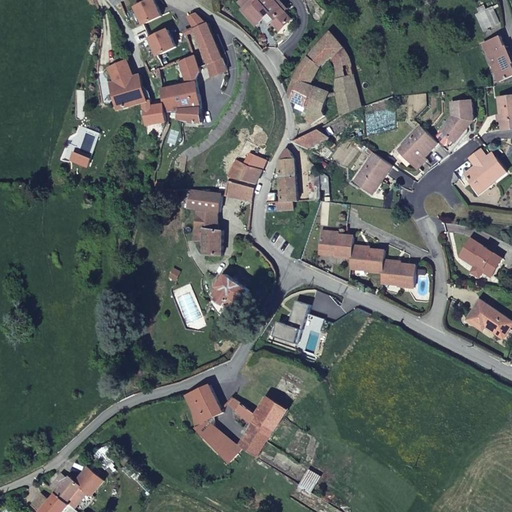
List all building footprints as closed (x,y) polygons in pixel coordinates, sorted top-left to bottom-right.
[(239,0),(238,1),(244,8),(248,4),(243,0),(239,0)] [(256,25),(263,19),(267,15),(274,21),(281,29),(290,20),(290,17),(285,11),(274,0),(243,0),(248,4),(244,8),(242,10),(256,25)] [(288,8),(280,0),(274,0),(285,11),(288,8)] [(499,22),(493,7),(480,12),(476,13),(483,29),(499,22)] [(195,29),(208,24),(198,13),(190,17),(195,29)] [(267,15),(263,19),(269,25),(274,21),(267,15)] [(214,35),(209,23),(208,24),(195,29),(208,64),(224,58),(214,35)] [(184,59),(196,54),(185,27),(139,46),(150,74),(184,59)] [(344,47),(331,31),(308,56),(300,67),(289,90),(289,97),(296,100),(312,108),(320,88),(309,84),(321,65),(333,55),(344,47)] [(511,61),(501,36),(484,44),(500,80),(511,75),(511,61)] [(350,57),(344,47),(333,55),(338,77),(340,77),(354,74),(350,57)] [(196,54),(184,59),(189,74),(197,79),(201,70),(196,54)] [(228,69),(224,58),(208,64),(213,76),(228,69)] [(123,80),(135,76),(128,59),(110,67),(116,82),(119,81),(121,89),(113,92),(117,105),(123,108),(131,105),(123,80)] [(123,80),(131,105),(145,101),(152,98),(151,95),(143,74),(135,76),(123,80)] [(338,81),(339,94),(358,89),(354,74),(340,77),(340,81),(338,81)] [(204,121),(198,84),(198,82),(163,89),(165,103),(167,110),(180,110),(180,117),(190,120),(191,122),(204,121)] [(312,108),(307,119),(314,123),(325,116),(322,110),(329,92),(320,88),(312,108)] [(343,115),(363,106),(358,89),(339,94),(343,115)] [(511,96),(500,97),(504,129),(511,128),(511,96)] [(152,98),(145,101),(148,124),(168,121),(167,110),(165,103),(154,105),(152,98)] [(440,142),(448,151),(469,127),(468,118),(474,119),(474,100),(454,101),(454,116),(443,129),(447,134),(440,142)] [(440,142),(423,126),(401,149),(418,165),(440,142)] [(320,128),(294,141),(308,148),(331,136),(320,128)] [(280,158),(281,160),(295,159),(292,151),(290,149),(285,150),(280,158)] [(479,163),(476,166),(467,173),(479,190),(493,178),(495,181),(507,172),(496,157),(491,161),(488,157),(483,149),(474,155),(479,163)] [(374,193),(393,165),(375,152),(356,180),(374,193)] [(229,176),(258,183),(268,160),(251,154),(247,164),(237,160),(229,176)] [(474,155),(470,158),(476,166),(479,163),(474,155)] [(281,160),(282,176),(297,175),(295,159),(281,160)] [(321,174),(310,174),(310,199),(322,200),(322,195),(330,195),(329,175),(321,170),(321,174)] [(297,175),(282,176),(283,200),(295,200),(299,200),(297,175)] [(493,178),(479,190),(481,192),(495,181),(493,178)] [(256,187),(228,180),(225,192),(253,200),(256,187)] [(192,189),(183,188),(181,199),(184,206),(188,207),(192,190),(192,189)] [(192,190),(188,207),(197,208),(217,211),(220,211),(222,194),(192,190)] [(295,200),(283,200),(277,201),(278,209),(295,208),(295,200)] [(197,208),(195,227),(216,229),(217,211),(197,208)] [(216,229),(195,227),(194,239),(206,240),(205,254),(223,255),(224,230),(216,229)] [(354,245),(355,235),(336,233),(336,231),(323,230),(321,250),(337,252),(337,255),(353,257),(354,245)] [(462,255),(494,275),(505,257),(473,237),(462,255)] [(368,268),(368,270),(368,271),(384,273),(385,259),(386,250),(368,249),(368,246),(354,245),(353,257),(352,266),(368,268)] [(400,281),(400,284),(400,285),(415,286),(417,264),(385,259),(384,273),(384,280),(400,281)] [(251,290),(227,275),(219,287),(217,292),(221,295),(218,300),(241,314),(247,305),(242,302),(251,290)] [(496,329),(506,336),(511,326),(511,321),(481,300),(467,320),(483,331),(486,326),(494,332),(496,329)] [(504,339),(506,336),(496,329),(494,332),(504,339)] [(193,409),(196,428),(207,421),(206,419),(223,411),(210,384),(194,391),(201,405),(193,409)] [(254,405),(263,392),(255,387),(243,405),(256,414),(260,409),(254,405)] [(186,395),(193,409),(201,405),(194,391),(186,395)] [(258,456),(268,440),(288,409),(263,392),(254,405),(260,409),(256,414),(243,405),(232,396),(228,402),(244,417),(248,420),(244,427),(249,431),(240,445),(258,456)] [(239,423),(244,427),(248,420),(244,417),(239,423)] [(207,421),(196,428),(230,462),(241,450),(207,421)] [(281,449),(268,440),(258,456),(271,464),(281,449)] [(62,474),(51,487),(58,493),(71,504),(76,508),(84,497),(81,495),(86,489),(89,492),(93,495),(105,480),(89,467),(77,482),(71,477),(69,480),(62,474)] [(309,469),(299,484),(308,489),(317,474),(309,469)] [(81,495),(84,497),(76,508),(79,511),(93,495),(89,492),(86,489),(81,495)] [(63,511),(71,504),(58,493),(51,500),(43,493),(33,504),(43,511),(63,511)]
